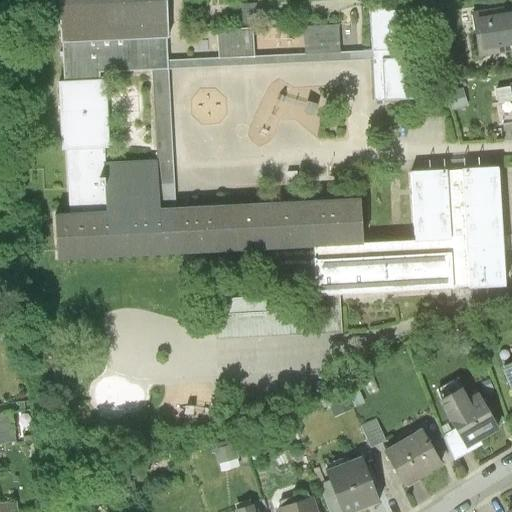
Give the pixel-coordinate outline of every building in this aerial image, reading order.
[(106,76),(100,76),(100,67),(151,65),(170,64),(169,57),(166,0),(57,0),(62,78),(58,78),(61,147),(65,147),(68,207),(107,205),(105,158),(104,146),(109,145),(106,76)] [(57,256),(313,242),(365,238),(362,189),(176,199),(168,69),(189,68),(373,57),(375,99),(413,97),(408,6),(370,8),(372,51),(341,52),(339,24),(303,26),(304,51),(257,53),(256,26),(215,28),(217,54),(188,56),(169,57),(170,64),(151,65),(156,155),(105,158),(107,205),(68,207),(55,208),(57,256)] [(511,6),(472,14),(481,57),(511,50),(511,6)] [(511,80),(494,84),(503,126),(511,123),(511,80)] [(365,238),(313,242),(317,305),(269,308),(268,295),(215,298),(217,339),(343,332),(340,293),(508,284),(501,160),(411,165),(415,235),(365,238)] [(101,356),(69,358),(73,426),(108,423),(106,402),(173,398),(171,363),(133,366),(134,378),(103,380),(101,356)] [(464,380),(436,397),(466,445),(503,422),(482,388),(472,394),(464,380)] [(10,412),(0,413),(0,443),(14,442),(10,412)] [(380,419),(365,424),(371,445),(387,440),(380,419)] [(426,423),(385,446),(407,484),(448,461),(426,423)] [(220,449),(224,469),(242,466),(238,446),(220,449)] [(366,451),(329,465),(347,511),(384,497),(366,451)] [(322,511),(316,493),(277,506),(279,511),(322,511)] [(234,511),(260,511),(256,501),(234,509),(234,511)] [(511,511),(511,502),(502,507),(503,511),(511,511)] [(16,511),(15,503),(0,505),(0,511),(16,511)]
